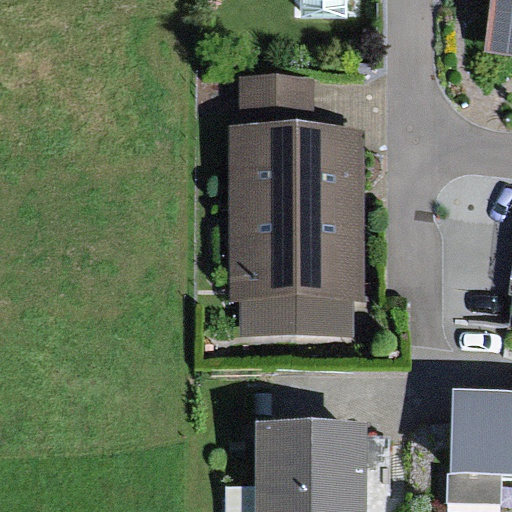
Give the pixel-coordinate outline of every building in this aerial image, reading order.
[(511,0),(499,0),(492,47),(511,49),(511,0)] [(256,302),(256,331),(294,332),(295,298),(354,300),(358,140),(305,139),(306,87),(240,85),(235,302),(256,302)] [(511,412),(453,411),(450,509),(497,510),(498,485),(511,484),(511,412)] [(356,511),(359,443),(264,440),(261,511),(356,511)] [(397,511),(399,445),(376,444),(373,511),(397,511)]
